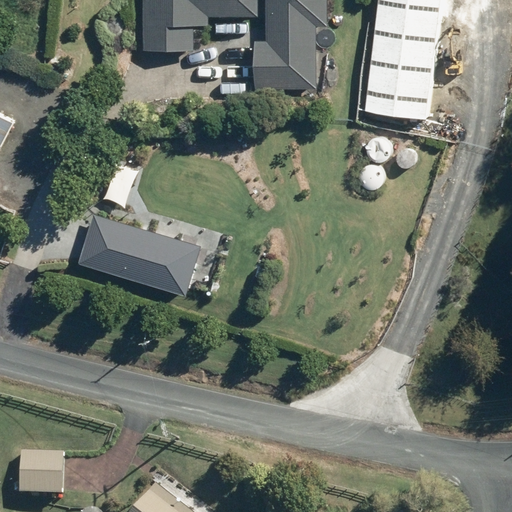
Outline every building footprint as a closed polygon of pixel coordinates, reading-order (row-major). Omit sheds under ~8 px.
[(142,0),(142,47),(195,47),(195,16),(253,16),(253,0),(265,0),(266,37),(254,37),(254,84),(315,85),(315,23),(325,23),(325,0),(142,0)] [(444,0),(377,0),(366,111),(432,117),(444,0)] [(0,138),(13,116),(0,108),(0,138)] [(23,449),(20,489),(60,492),(62,451),(23,449)] [(203,511),(156,476),(128,511),(203,511)]
